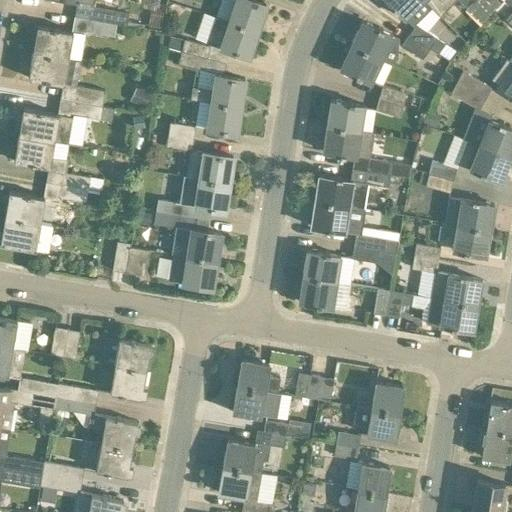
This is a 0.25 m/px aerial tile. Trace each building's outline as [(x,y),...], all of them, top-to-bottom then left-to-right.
[(94,0),(68,0),(76,1),(73,17),(115,24),(126,26),(128,12),(94,7),(94,0)] [(232,0),(225,21),(256,31),(265,5),(250,0),(232,0)] [(414,24),(430,8),(421,0),(386,0),(405,19),(407,17),(414,24)] [(475,0),(421,0),(430,8),(438,17),(455,0),(458,0),(467,9),(475,0)] [(162,16),(150,14),(148,25),(160,28),(162,16)] [(115,25),(115,24),(73,17),(71,31),(36,25),(31,52),(67,58),(71,32),(84,34),(84,31),(113,36),(115,28),(115,25)] [(256,31),(225,21),(214,17),(205,42),(208,43),(208,45),(183,39),(170,36),(167,48),(180,51),(224,63),(228,50),(247,56),(256,31)] [(350,45),(381,59),(393,35),(362,20),(350,45)] [(408,34),(429,48),(436,38),(415,24),(408,34)] [(422,59),(429,48),(408,34),(401,45),(422,59)] [(436,38),(429,48),(437,53),(444,43),(436,38)] [(371,82),(381,59),(350,45),(339,68),(371,82)] [(224,63),(180,51),(177,64),(212,72),(210,89),(191,86),(189,99),(208,102),(239,107),(244,79),(222,76),(224,63)] [(62,84),(67,58),(31,52),(27,78),(62,84)] [(511,63),(507,60),(506,59),(491,79),(498,84),(494,90),(503,97),(507,91),(511,95),(511,63)] [(456,83),(484,99),(491,87),(462,72),(456,83)] [(478,110),(484,99),(456,83),(450,94),(478,110)] [(59,99),(101,106),(104,90),(61,84),(59,99)] [(378,97),(402,105),(406,92),(381,85),(378,97)] [(151,93),(137,86),(129,101),(144,108),(151,93)] [(398,117),(402,105),(378,97),(374,109),(398,117)] [(99,118),(101,106),(59,99),(56,114),(22,108),(17,135),(53,141),(67,143),(72,114),(99,118)] [(360,132),(360,130),(364,105),(330,100),(326,127),(360,132)] [(235,134),(239,107),(208,102),(203,129),(235,134)] [(440,115),(426,110),(422,123),(436,128),(440,115)] [(142,114),(132,116),(133,128),(143,127),(142,114)] [(511,149),(511,129),(487,119),(477,143),(509,156),(511,149)] [(166,135),(193,139),(195,126),(168,121),(166,135)] [(373,132),(360,130),(360,132),(326,127),(322,151),(353,156),(352,168),(390,173),(408,176),(410,164),(369,158),(373,132)] [(51,156),(53,141),(17,135),(13,161),(47,167),(45,182),(87,189),(89,177),(63,172),(66,159),(51,156)] [(191,150),(193,139),(166,135),(164,147),(188,151),(188,150),(191,150)] [(500,180),(509,156),(477,143),(467,140),(459,162),(468,167),(500,180)] [(188,151),(184,176),(228,183),(232,157),(199,151),(191,150),(188,150),(188,151)] [(427,172),(431,162),(415,156),(412,167),(427,172)] [(428,173),(452,181),(456,168),(431,161),(428,173)] [(388,187),(390,173),(352,168),(350,180),(319,175),(315,201),(349,206),(364,209),(368,184),(388,187)] [(452,181),(428,173),(421,171),(417,184),(449,192),(452,181)] [(156,201),(154,210),(208,219),(209,208),(224,211),(228,185),(228,183),(184,176),(181,175),(177,202),(174,202),(156,199),(156,201)] [(85,202),(87,189),(45,182),(42,197),(44,197),(55,199),(56,197),(85,202)] [(43,203),(44,197),(42,197),(8,191),(3,218),(53,227),(57,206),(43,203)] [(444,222),(489,230),(493,204),(459,198),(448,196),(444,222)] [(360,233),(364,209),(349,206),(315,201),(311,226),(360,233)] [(369,208),(368,223),(383,224),(384,209),(369,208)] [(206,231),(208,219),(154,210),(154,211),(153,220),(152,223),(174,226),(172,241),(170,254),(176,255),(215,262),(219,233),(206,231)] [(150,214),(139,212),(137,223),(149,225),(150,214)] [(53,227),(3,218),(0,235),(0,243),(50,252),(53,227)] [(489,230),(444,222),(441,222),(437,245),(451,247),(450,249),(485,255),(489,230)] [(353,246),(378,250),(395,252),(397,240),(380,238),(355,234),(353,246)] [(125,273),(129,247),(129,243),(116,241),(111,270),(125,273)] [(413,256),(438,261),(440,247),(415,243),(413,256)] [(376,262),(378,250),(353,246),(351,258),(376,262)] [(129,247),(125,273),(145,276),(149,250),(129,247)] [(302,277),(335,282),(339,256),(306,250),(302,277)] [(211,287),(215,262),(176,255),(172,280),(182,281),(182,283),(211,287)] [(436,272),(438,261),(413,256),(411,268),(421,269),(434,271),(436,272)] [(480,280),(436,273),(434,272),(430,298),(476,305),(480,280)] [(331,307),(335,282),(302,277),(298,301),(331,307)] [(385,315),(389,291),(376,289),(373,313),(385,315)] [(389,291),(385,315),(398,317),(400,303),(411,305),(412,294),(389,291)] [(472,331),(476,305),(430,298),(426,321),(439,324),(439,325),(472,331)] [(0,346),(11,348),(24,350),(27,351),(32,324),(0,318),(0,346)] [(62,358),(67,330),(55,327),(49,356),(62,358)] [(67,330),(62,358),(74,360),(80,332),(67,330)] [(114,366),(144,372),(147,355),(148,355),(149,347),(149,346),(149,345),(134,343),(134,340),(130,340),(129,341),(118,339),(114,366)] [(0,374),(6,376),(11,348),(0,346),(0,374)] [(265,391),(277,393),(279,378),(267,376),(269,364),(240,359),(236,386),(265,391)] [(142,388),(144,372),(114,366),(110,392),(120,394),(119,397),(125,398),(125,395),(140,399),(140,397),(141,398),(143,388),(142,388)] [(297,373),(295,387),(293,396),(306,398),(310,375),(297,373)] [(322,377),(310,375),(306,398),(319,400),(322,377)] [(322,377),(319,400),(329,402),(333,379),(322,377)] [(56,396),(58,384),(19,378),(17,390),(56,396)] [(369,408),(397,413),(402,387),(373,382),(369,408)] [(56,396),(95,403),(97,391),(58,384),(56,396)] [(279,393),(277,393),(265,391),(236,386),(231,412),(260,417),(261,413),(266,414),(266,419),(274,420),(279,393)] [(5,407),(6,401),(8,389),(0,387),(0,427),(1,428),(12,430),(16,409),(5,407)] [(41,407),(53,409),(56,396),(17,390),(8,389),(6,401),(41,407)] [(93,415),(95,403),(56,396),(53,409),(86,414),(83,426),(103,429),(100,444),(131,450),(134,433),(135,433),(136,424),(136,422),(120,420),(120,418),(115,417),(115,419),(105,417),(93,415)] [(484,429),(511,433),(511,405),(489,401),(484,429)] [(397,413),(369,408),(356,407),(353,424),(366,427),(364,434),(393,439),(397,413)] [(262,431),(285,436),(287,424),(264,420),(262,431)] [(299,421),(297,435),(308,437),(310,423),(299,421)] [(508,461),(511,435),(511,433),(484,429),(484,432),(482,443),(479,457),(508,461)] [(285,436),(262,431),(256,430),(253,444),(226,439),(221,469),(260,475),(263,460),(266,461),(269,446),(283,448),(285,436)] [(332,444),(335,444),(358,448),(360,435),(337,432),(336,435),(333,435),(332,444)] [(128,466),(131,450),(100,444),(95,471),(106,473),(105,474),(110,474),(127,476),(127,475),(129,466),(128,466)] [(356,461),(358,448),(335,444),(333,457),(356,461)] [(0,468),(42,475),(44,463),(5,456),(0,455),(0,468)] [(83,469),(44,463),(42,475),(81,482),(83,469)] [(355,489),(384,494),(388,468),(360,463),(355,489)] [(40,487),(42,475),(0,468),(0,480),(0,481),(40,487)] [(255,501),(260,475),(221,469),(217,493),(233,496),(242,498),(242,500),(240,511),(244,511),(271,511),(273,504),(255,501)] [(79,494),(81,482),(42,475),(40,487),(79,494)] [(314,483),(303,481),(301,494),(312,496),(314,483)] [(471,508),(497,511),(499,511),(499,510),(501,499),(504,485),(475,481),(471,508)] [(380,511),(384,494),(355,489),(351,511),(380,511)] [(88,511),(119,511),(120,511),(121,511),(123,502),(121,502),(122,500),(106,497),(106,496),(102,495),(102,497),(91,495),(88,511)]
